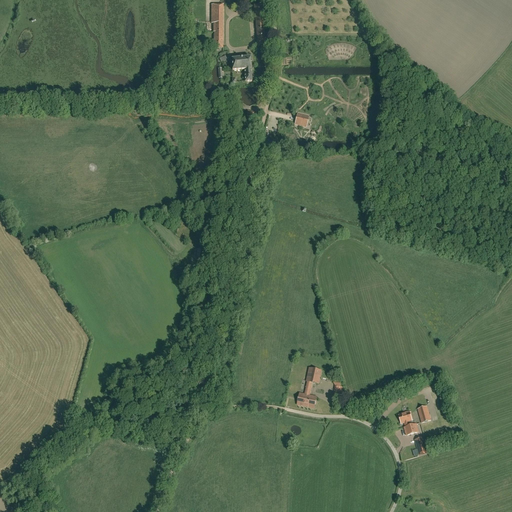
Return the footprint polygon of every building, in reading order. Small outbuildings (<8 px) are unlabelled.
[(283,24),(290,24),(289,3),(280,3),(281,20),(283,20),(283,24)] [(213,24),(223,24),(223,5),(212,5),(212,24),(213,24)] [(254,5),(257,39),(258,45),(265,44),(262,5),(254,5)] [(223,24),(213,24),(213,32),(214,32),(214,48),(223,48),(223,24)] [(244,70),(251,70),(251,58),(232,60),(232,71),(244,70)] [(309,117),(297,114),(295,125),(306,127),(309,117)] [(307,382),(308,382),(305,395),(300,394),(298,405),(315,409),(317,398),(310,396),(312,383),(318,384),(319,377),(320,377),(321,371),(310,369),(307,382)] [(439,395),(432,397),(440,426),(447,424),(439,395)] [(422,423),(431,421),(427,407),(418,410),(422,423)] [(404,423),(405,428),(406,427),(413,426),(411,418),(412,418),(411,413),(410,414),(409,413),(408,413),(408,412),(404,413),(404,414),(399,416),(401,424),(404,423)] [(413,426),(406,427),(405,428),(404,428),(406,436),(418,433),(416,425),(413,426)] [(415,441),(418,450),(426,447),(423,438),(415,441)]
